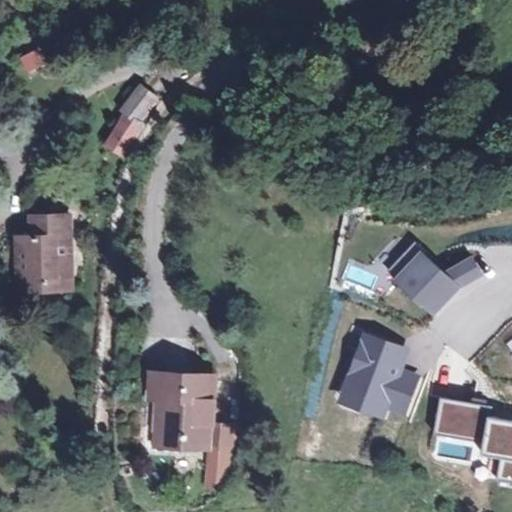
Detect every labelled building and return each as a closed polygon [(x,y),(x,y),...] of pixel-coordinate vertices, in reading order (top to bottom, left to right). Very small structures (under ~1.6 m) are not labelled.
[(39,50),(21,58),(29,75),(47,66),(39,50)] [(118,111),(102,138),(131,155),(147,128),(118,111)] [(73,296),(68,217),(33,219),(34,229),(13,230),(17,299),(73,296)] [(444,278),(426,257),(401,281),(435,315),(463,286),(482,276),(473,262),(444,278)] [(411,353),(368,338),(345,404),(387,418),(390,408),(408,414),(420,379),(404,373),(411,353)] [(209,451),(207,490),(227,491),(230,423),(217,422),(219,378),(155,375),(152,448),(209,451)] [(490,411),(447,406),(443,436),(489,442),(487,460),(504,462),(501,485),(511,486),(511,428),(488,425),(490,411)]
